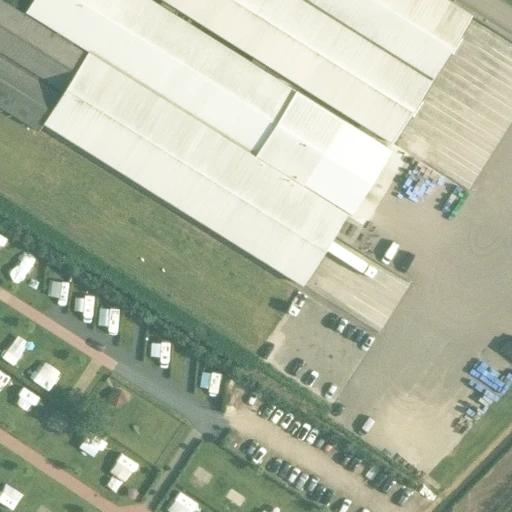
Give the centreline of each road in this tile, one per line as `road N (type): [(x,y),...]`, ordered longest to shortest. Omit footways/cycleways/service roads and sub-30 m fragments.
road 1 (unknown): [(511,257),(384,423)]
road 2 (unknown): [(511,257),(363,169)]
